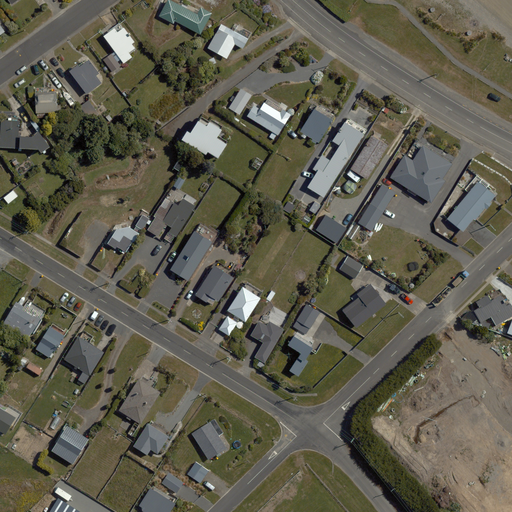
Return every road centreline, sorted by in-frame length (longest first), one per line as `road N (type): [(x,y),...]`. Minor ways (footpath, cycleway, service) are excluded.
road 1 (residential): [(13,246),(310,430)]
road 2 (residential): [(310,430),(511,237)]
road 3 (residential): [(292,0),(404,81),(511,143)]
road 4 (residential): [(0,74),(100,0)]
road 5 (residential): [(219,511),(310,430)]
